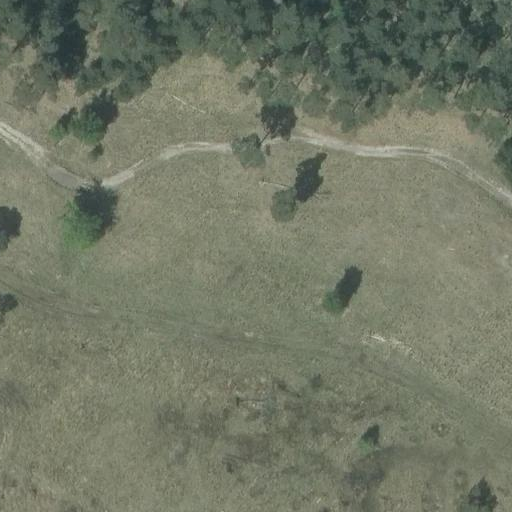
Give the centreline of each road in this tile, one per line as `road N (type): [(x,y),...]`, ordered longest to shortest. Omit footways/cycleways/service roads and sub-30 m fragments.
road 1 (track): [(0,131),(85,190),(179,153),(258,148),(285,135),(445,162),(511,211)]
road 2 (track): [(0,275),(57,301),(362,356),(511,436)]
